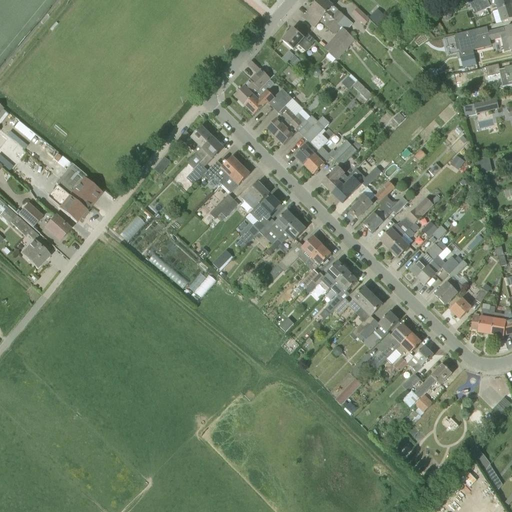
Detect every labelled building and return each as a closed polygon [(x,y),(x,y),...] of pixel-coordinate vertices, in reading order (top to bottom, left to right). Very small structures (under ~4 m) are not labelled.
[(326,0),(318,0),(315,4),(339,24),(345,16),(332,5),(331,2),(329,2),(326,0)] [(468,0),(472,8),(484,2),(487,9),(497,5),(498,10),(506,6),(511,4),(511,3),(511,0),(468,0)] [(417,10),(425,18),(433,11),(425,2),(417,10)] [(303,17),(316,28),(321,22),(335,34),(341,27),(338,24),(339,24),(315,4),(303,17)] [(511,4),(506,6),(498,10),(502,23),(511,19),(511,4)] [(365,26),(370,20),(358,8),(352,14),(365,26)] [(371,14),(374,23),(384,19),(381,10),(371,14)] [(487,27),(455,35),(459,54),(473,50),(491,46),(490,40),(507,36),(511,51),(511,50),(511,26),(504,28),(504,27),(488,31),(487,27)] [(337,60),(351,45),(356,40),(346,31),(343,28),(324,49),(335,59),(337,60)] [(306,52),(315,41),(305,31),(301,36),(294,29),(283,41),(294,50),(298,45),(306,52)] [(474,54),(460,58),(463,68),(477,65),(474,54)] [(253,62),(249,65),(256,73),(260,69),(253,62)] [(511,67),(500,70),(499,65),(486,68),(488,77),(500,74),(503,87),(511,85),(511,67)] [(262,70),(235,96),(245,106),(271,79),(262,70)] [(273,97),(267,91),(273,85),(270,81),(272,79),(271,79),(245,106),(255,115),(273,97)] [(356,83),(353,86),(368,100),(373,96),(358,81),(356,83)] [(273,109),(287,94),(283,90),(269,104),(273,109)] [(287,94),(273,109),(279,114),(293,99),(287,94)] [(476,114),(499,109),(497,99),(474,104),(476,114)] [(267,129),(276,137),(296,116),(289,110),(283,117),(281,115),(267,129)] [(284,145),(298,131),(297,130),(303,123),(296,116),(276,137),(284,145)] [(304,137),(318,122),(312,116),(307,121),(309,123),(299,132),(304,137)] [(323,117),(318,122),(304,137),(308,141),(301,148),(302,149),(295,156),(304,165),(328,141),(334,135),(332,133),(327,139),(323,135),(326,131),(324,130),(329,124),(323,117)] [(20,122),(15,128),(31,142),(36,135),(20,122)] [(196,155),(213,138),(202,127),(192,138),(186,132),(177,142),(181,146),(184,143),(196,155)] [(186,178),(194,186),(204,176),(208,171),(204,168),(213,159),(224,148),(213,138),(196,155),(202,161),(199,164),(200,165),(186,178)] [(327,159),(324,156),(330,150),(329,149),(333,145),(334,146),(336,144),(333,142),(331,144),(328,141),(304,165),(314,175),(320,168),(321,169),(325,165),(323,163),(327,159)] [(336,162),(341,167),(356,151),(351,146),(336,162)] [(421,150),(415,156),(414,157),(420,162),(426,156),(421,150)] [(451,165),(460,171),(466,162),(457,156),(451,165)] [(161,175),(171,162),(165,157),(154,170),(161,175)] [(222,185),(241,166),(232,157),(223,167),(218,161),(208,171),(204,176),(210,181),(214,177),(222,185)] [(475,160),(477,174),(492,171),(489,157),(475,160)] [(59,164),(65,169),(70,163),(64,158),(59,164)] [(437,164),(429,171),(434,176),(441,169),(437,164)] [(87,211),(101,193),(84,179),(86,176),(72,165),(56,184),(70,195),(59,209),(76,224),(81,218),(83,220),(89,213),(87,211)] [(241,166),(222,185),(231,194),(250,174),(241,166)] [(322,183),(333,194),(348,178),(344,174),(344,173),(338,167),(322,183)] [(376,168),(361,183),(366,188),(381,173),(376,168)] [(348,178),(333,194),(343,204),(358,188),(348,178)] [(389,182),(375,196),(381,201),(395,187),(389,182)] [(254,210),(270,194),(268,192),(265,189),(259,183),(243,199),(254,210)] [(216,194),(203,205),(209,212),(208,211),(221,199),(216,194)] [(216,219),(218,216),(234,200),(229,195),(210,214),(216,219)] [(360,201),(350,211),(358,218),(372,204),(363,195),(358,199),(360,201)] [(260,232),(261,232),(270,222),(266,218),(269,215),(270,216),(281,205),(272,196),(262,207),(261,206),(252,215),(259,222),(250,231),(256,237),(260,232)] [(380,240),(389,249),(405,233),(405,234),(410,230),(415,224),(434,206),(427,199),(408,218),(397,225),(380,240)] [(222,220),(226,217),(226,218),(239,205),(234,200),(218,216),(222,220)] [(399,200),(391,209),(396,214),(404,205),(399,200)] [(17,216),(16,216),(7,207),(6,208),(0,202),(0,211),(2,213),(0,214),(10,224),(25,237),(31,230),(19,219),(17,216)] [(383,204),(364,225),(372,233),(389,215),(387,214),(390,211),(383,204)] [(28,205),(18,216),(32,228),(41,217),(28,205)] [(205,219),(208,210),(201,207),(198,216),(205,219)] [(264,236),(265,235),(271,229),(273,231),(276,230),(276,234),(280,238),(297,221),(287,211),(276,223),(273,220),(270,222),(261,232),(260,232),(264,236)] [(126,239),(145,221),(139,215),(120,233),(126,239)] [(55,217),(45,228),(59,241),(70,230),(55,217)] [(141,251),(162,227),(155,220),(133,244),(141,251)] [(294,241),(306,229),(297,221),(280,238),(271,247),(274,251),(289,236),(294,241)] [(410,238),(414,234),(419,229),(415,224),(410,230),(405,234),(405,233),(389,249),(398,258),(410,247),(409,246),(413,242),(410,238)] [(439,240),(447,232),(441,226),(433,235),(439,240)] [(255,237),(249,231),(236,245),(242,250),(255,237)] [(304,264),(306,262),(311,257),(311,258),(323,246),(313,237),(301,250),(302,251),(297,256),(292,251),(278,266),(285,273),(298,259),(304,264)] [(34,240),(27,247),(21,253),(37,269),(50,256),(34,240)] [(426,254),(410,270),(418,278),(438,257),(443,252),(436,245),(431,249),(430,249),(426,254)] [(319,268),(331,255),(323,246),(311,258),(316,262),(315,264),(319,268)] [(226,252),(219,260),(227,266),(234,258),(226,252)] [(500,267),(507,265),(504,255),(498,256),(500,267)] [(446,265),(438,257),(418,278),(425,285),(446,265)] [(445,271),(449,275),(460,264),(456,260),(452,264),(445,271)] [(449,282),(436,295),(446,305),(463,288),(454,279),(468,265),(463,261),(460,264),(449,275),(453,279),(449,283),(449,282)] [(219,262),(214,267),(219,273),(224,268),(219,262)] [(324,279),(332,287),(348,271),(346,269),(347,269),(344,266),(343,266),(338,262),(327,273),(328,274),(324,277),(320,273),(319,275),(311,284),(316,288),(324,279)] [(306,289),(311,284),(319,275),(314,270),(300,284),(306,289)] [(358,281),(353,276),(354,275),(350,272),(350,273),(348,271),(332,287),(330,290),(338,297),(330,306),(335,310),(344,301),(341,298),(358,281)] [(200,273),(190,289),(203,298),(216,279),(210,275),(208,278),(200,273)] [(485,285),(475,300),(481,303),(490,288),(485,285)] [(349,305),(357,313),(374,297),(364,287),(351,300),(352,300),(349,303),(346,299),(344,301),(335,310),(335,311),(334,312),(339,317),(343,313),(342,312),(349,305)] [(353,334),(357,339),(375,321),(371,318),(382,305),(374,297),(357,313),(356,315),(360,319),(359,321),(362,324),(353,334)] [(472,308),(463,299),(451,311),(460,320),(472,308)] [(479,333),(491,335),(494,320),(496,307),(490,307),(489,310),(483,309),(481,318),(473,317),(471,329),(479,331),(479,333)] [(379,325),(375,321),(357,339),(360,342),(366,335),(369,338),(374,332),(382,339),(389,333),(399,322),(390,313),(379,325)] [(286,333),(295,325),(289,319),(281,327),(286,333)] [(511,320),(506,322),(494,320),(491,335),(504,337),(504,335),(511,333),(511,320)] [(412,335),(403,326),(392,336),(396,340),(383,354),(388,359),(396,351),(412,335)] [(411,354),(421,343),(412,335),(396,351),(402,356),(407,351),(411,354)] [(383,340),(366,355),(371,360),(387,344),(383,340)] [(417,373),(434,356),(424,347),(408,365),(417,373)] [(400,372),(407,364),(402,359),(394,367),(400,372)] [(441,386),(452,374),(443,365),(436,372),(435,370),(431,375),(432,376),(415,394),(412,392),(403,401),(410,407),(436,381),(441,386)] [(405,386),(410,391),(413,387),(414,387),(420,380),(414,374),(408,381),(409,382),(405,386)] [(335,400),(336,401),(342,407),(363,384),(357,378),(335,400)] [(410,429),(411,428),(421,417),(420,416),(424,412),(432,404),(424,396),(416,405),(418,407),(414,411),(405,420),(409,424),(407,426),(410,429)] [(499,410),(496,407),(493,410),(500,416),(511,404),(505,399),(504,399),(507,402),(499,410)] [(484,473),(489,480),(494,477),(488,468),(484,473)]
